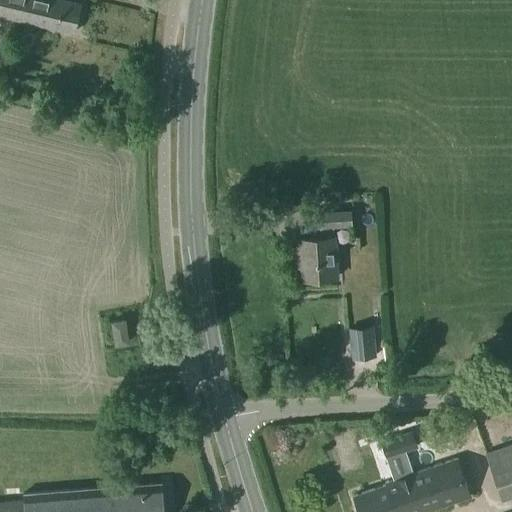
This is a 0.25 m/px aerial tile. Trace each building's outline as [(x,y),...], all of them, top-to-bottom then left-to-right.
[(0,0),(0,17),(27,24),(72,35),(79,6),(51,0),(0,0)] [(336,278),(333,238),(332,227),(351,226),(350,212),(316,213),(317,229),(320,229),(320,238),(297,240),(298,253),(302,252),(304,280),(336,278)] [(112,322),(116,345),(128,343),(124,320),(112,322)] [(372,332),(350,334),(351,353),(374,351),(372,332)] [(416,447),(411,433),(381,443),(386,458),(416,447)] [(511,445),(486,454),(500,497),(511,492),(511,445)] [(425,511),(469,497),(457,459),(385,484),(385,486),(353,497),(358,511),(425,511)] [(163,511),(161,483),(23,494),(23,501),(0,502),(0,511),(163,511)]
